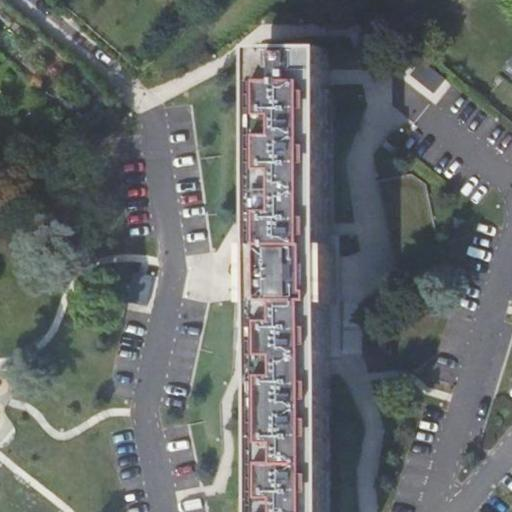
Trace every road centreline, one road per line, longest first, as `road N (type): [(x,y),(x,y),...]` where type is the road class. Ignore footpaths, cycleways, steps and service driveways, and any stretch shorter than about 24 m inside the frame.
road 1 (residential): [(22,0),(143,102),(174,273),(143,414),(164,511)]
road 2 (residential): [(511,274),(438,511)]
road 3 (residential): [(401,98),(511,189)]
